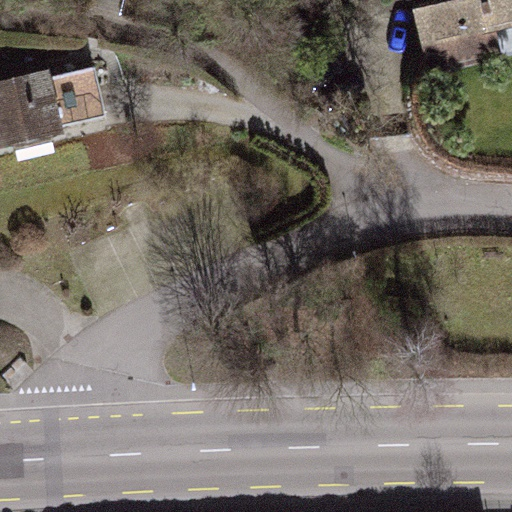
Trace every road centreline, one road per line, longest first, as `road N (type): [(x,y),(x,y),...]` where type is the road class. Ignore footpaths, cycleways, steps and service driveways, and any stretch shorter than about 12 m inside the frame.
road 1 (residential): [(511,207),(397,200),(94,358),(57,458)]
road 2 (primary): [(511,445),(57,458)]
